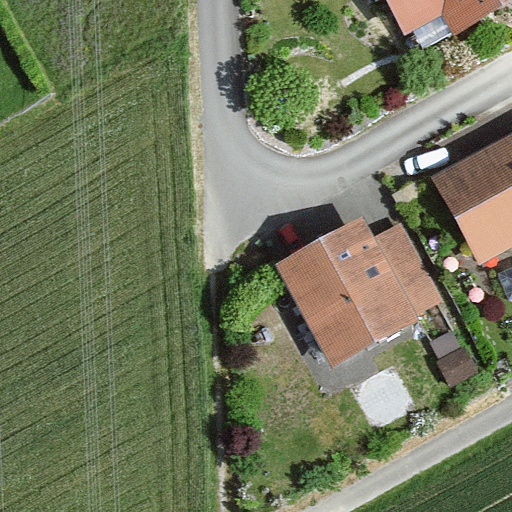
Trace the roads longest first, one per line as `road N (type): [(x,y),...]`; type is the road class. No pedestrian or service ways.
road 1 (residential): [(213,0),(220,204),(250,216),(511,67)]
road 2 (track): [(308,511),(511,402)]
